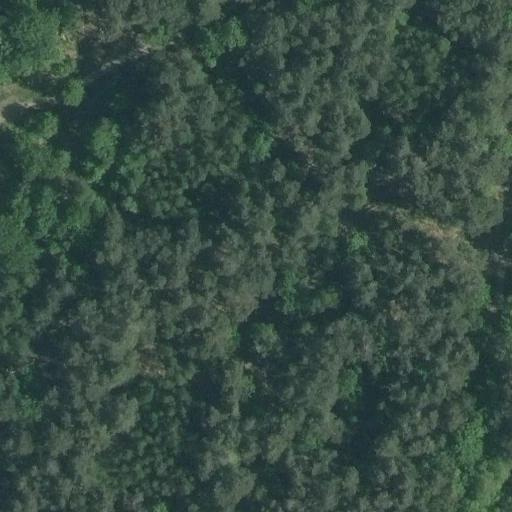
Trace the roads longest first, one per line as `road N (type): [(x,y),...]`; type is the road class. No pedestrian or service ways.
road 1 (track): [(447,511),(511,94)]
road 2 (track): [(123,55),(116,98),(0,399)]
road 3 (track): [(265,0),(0,104)]
